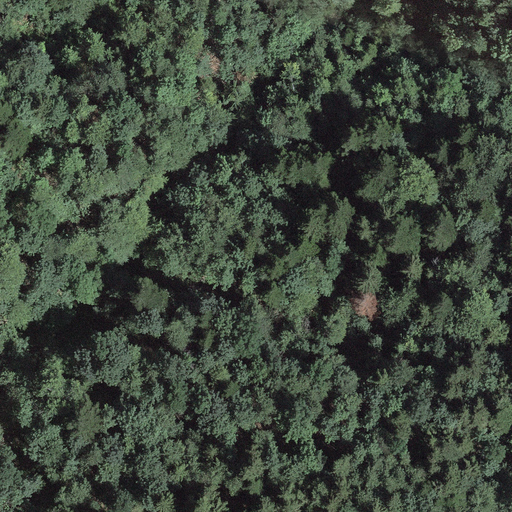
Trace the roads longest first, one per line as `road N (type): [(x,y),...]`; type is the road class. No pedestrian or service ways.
road 1 (motorway): [(0,48),(366,511)]
road 2 (motorway): [(511,239),(323,0)]
